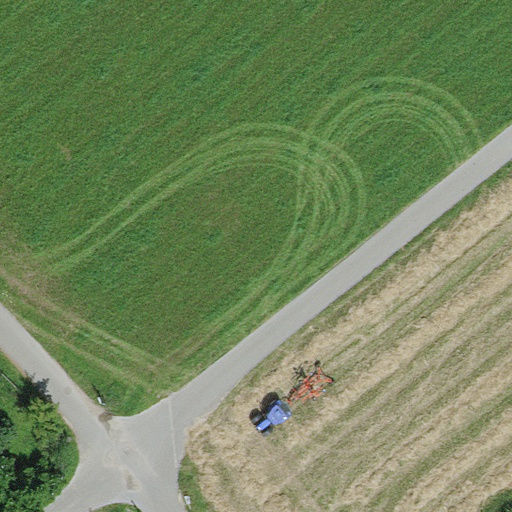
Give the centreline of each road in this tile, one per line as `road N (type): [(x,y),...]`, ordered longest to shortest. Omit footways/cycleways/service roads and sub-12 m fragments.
road 1 (track): [(511,164),(81,511)]
road 2 (track): [(0,338),(132,473)]
